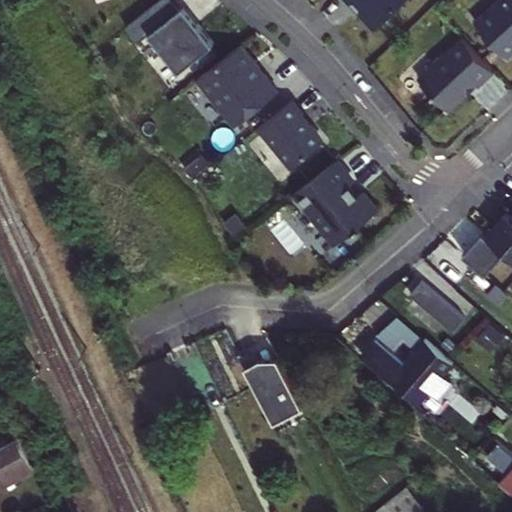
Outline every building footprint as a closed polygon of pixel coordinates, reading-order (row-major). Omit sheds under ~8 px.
[(363,10),(362,9),(363,2),(360,0),(345,0),(359,14),(363,10)] [(360,0),(363,2),(362,9),(363,10),(377,25),(403,0),(360,0)] [(511,0),(499,0),(476,21),(508,55),(511,51),(511,0)] [(185,12),(153,37),(180,71),(215,43),(202,27),(198,30),(185,12)] [(420,78),(448,108),(476,82),(479,85),(494,70),(464,37),(420,78)] [(279,91),(241,44),(198,78),(235,125),(279,91)] [(292,100),(259,127),(292,167),(324,142),(301,115),(303,113),(292,100)] [(338,159),(294,194),(317,222),(320,220),(337,242),(356,228),(357,229),(363,225),(362,223),(378,210),(363,191),(360,193),(352,183),(355,181),(338,159)] [(511,216),(508,212),(488,235),(508,253),(511,256),(511,216)] [(488,275),(508,253),(488,235),(485,233),(466,256),(488,275)] [(436,269),(457,248),(445,237),(423,259),(436,269)] [(437,270),(441,274),(462,253),(457,248),(436,269),(437,270)] [(422,279),(425,282),(437,270),(436,269),(423,259),(412,271),(422,279)] [(411,293),(455,330),(466,316),(425,282),(422,279),(411,293)] [(397,313),(380,331),(406,356),(423,337),(397,313)] [(256,386),(286,370),(280,357),(261,358),(254,357),(247,355),(244,355),(241,354),(239,354),(256,386)] [(256,386),(275,421),(304,405),(286,370),(256,386)] [(443,413),(453,401),(446,395),(436,406),(443,413)] [(443,413),(475,440),(485,429),(453,401),(443,413)] [(475,440),(511,470),(511,468),(511,452),(485,429),(475,440)] [(0,479),(13,472),(17,478),(33,469),(17,440),(0,448),(0,479)] [(511,492),(511,468),(511,470),(500,483),(511,492)] [(0,479),(0,487),(17,478),(13,472),(0,479)] [(408,486),(374,511),(421,511),(426,508),(408,486)]
